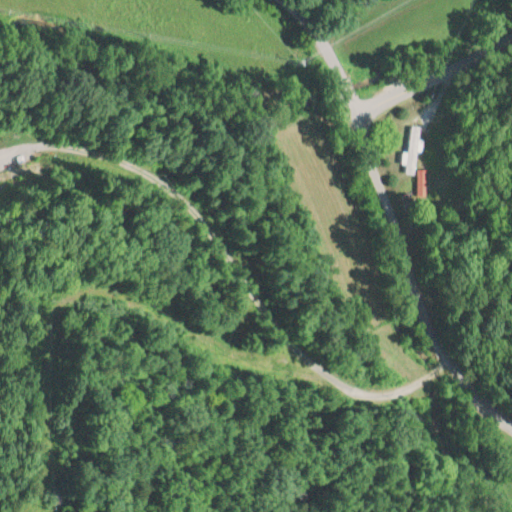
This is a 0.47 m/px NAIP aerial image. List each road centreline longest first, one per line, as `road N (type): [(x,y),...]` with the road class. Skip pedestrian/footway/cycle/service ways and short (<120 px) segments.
road 1 (residential): [(511,423),(462,379),(431,334),(356,113)]
road 2 (residential): [(279,0),(297,10),(356,113),(511,33)]
